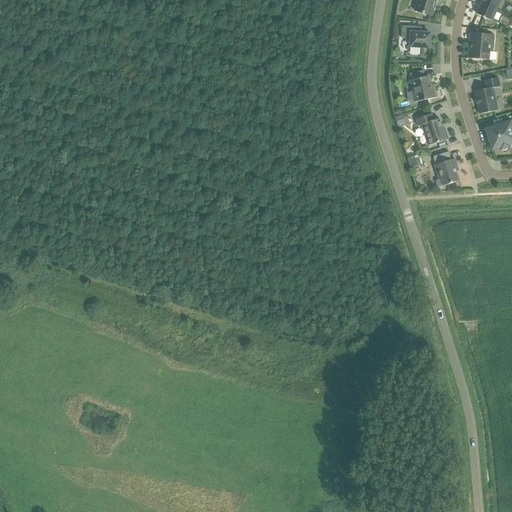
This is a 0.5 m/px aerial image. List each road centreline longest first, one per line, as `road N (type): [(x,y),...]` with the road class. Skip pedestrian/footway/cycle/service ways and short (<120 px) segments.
road 1 (tertiary): [(478,511),(468,408),(378,121),(372,83),(379,0)]
road 2 (residential): [(487,175),(457,72),(463,0)]
